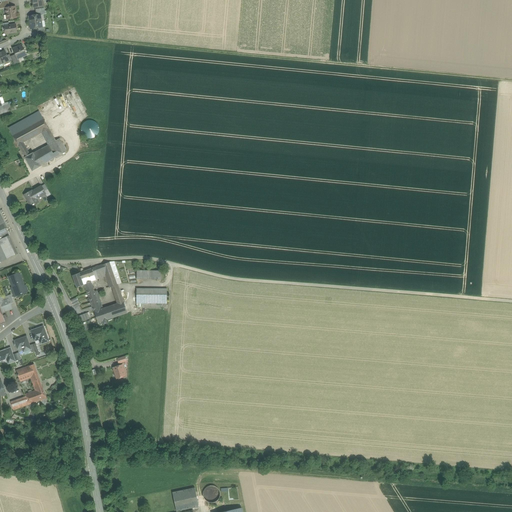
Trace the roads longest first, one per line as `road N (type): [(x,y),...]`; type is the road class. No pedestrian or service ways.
road 1 (track): [(22,37),(511,80)]
road 2 (track): [(116,258),(229,278),(511,302)]
road 3 (secondary): [(53,304),(76,377),(92,479)]
road 4 (residential): [(46,260),(92,361),(114,363)]
road 5 (secondary): [(0,188),(53,304)]
